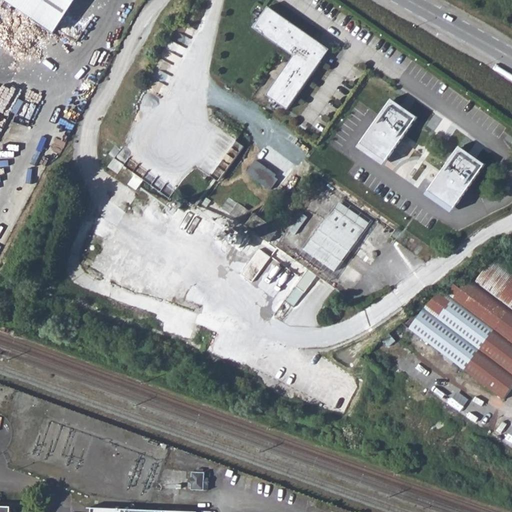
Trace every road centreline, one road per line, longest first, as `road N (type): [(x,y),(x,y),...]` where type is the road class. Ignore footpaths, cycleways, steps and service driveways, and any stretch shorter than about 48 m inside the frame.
road 1 (unclassified): [(131,232),(280,331),(308,336),(339,332),(511,228)]
road 2 (unknown): [(195,80),(454,260)]
road 3 (unknown): [(287,332),(366,238)]
